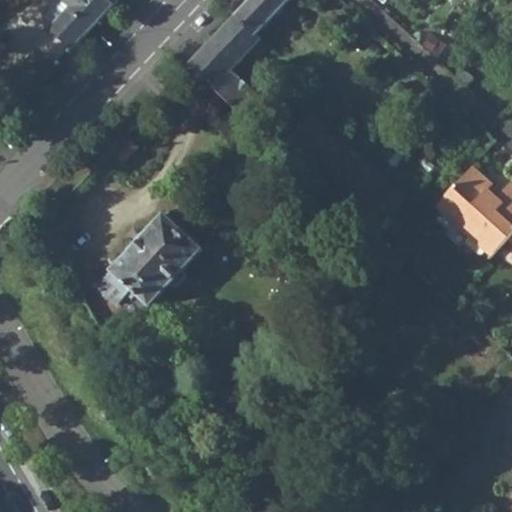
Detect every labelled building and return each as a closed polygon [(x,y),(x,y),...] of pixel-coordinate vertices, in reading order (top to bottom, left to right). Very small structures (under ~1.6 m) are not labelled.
[(63,0),(58,6),(55,3),(42,16),(47,26),(72,49),(112,5),(106,0),(63,0)] [(251,0),(191,64),(248,116),(264,98),(256,91),(278,67),(255,46),(262,38),(258,34),(290,0),(251,0)] [(0,87),(0,123),(11,113),(50,72),(30,54),(0,87)] [(313,111),(281,146),(374,231),(406,196),(313,111)] [(109,151),(122,164),(139,145),(127,133),(109,151)] [(455,221),(494,255),(508,240),(511,235),(511,182),(510,180),(497,196),(487,188),(491,182),(472,165),(441,200),(460,216),(455,221)] [(125,298),(143,314),(151,304),(154,303),(170,285),(172,285),(185,271),(184,270),(204,248),(165,213),(147,234),(145,233),(130,249),(132,250),(103,282),(102,283),(102,284),(101,284),(102,285),(101,286),(102,286),(102,287),(102,288),(103,288),(103,289),(104,289),(120,304),(125,298)] [(42,223),(51,239),(58,231),(46,219),(42,223)]
